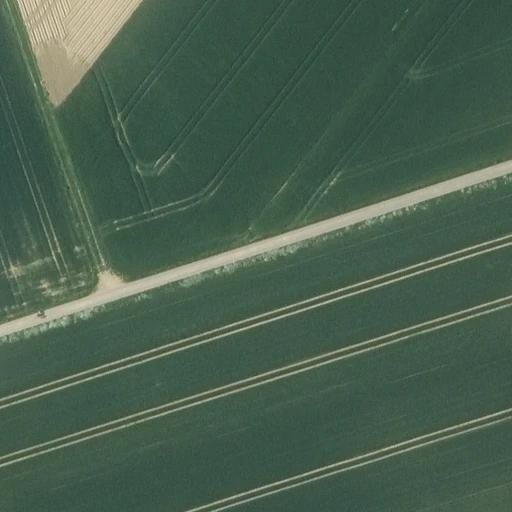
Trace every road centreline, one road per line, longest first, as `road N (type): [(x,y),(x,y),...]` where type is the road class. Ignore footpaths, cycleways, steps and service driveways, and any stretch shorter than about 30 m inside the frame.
road 1 (track): [(511,162),(109,294)]
road 2 (track): [(109,294),(6,0)]
